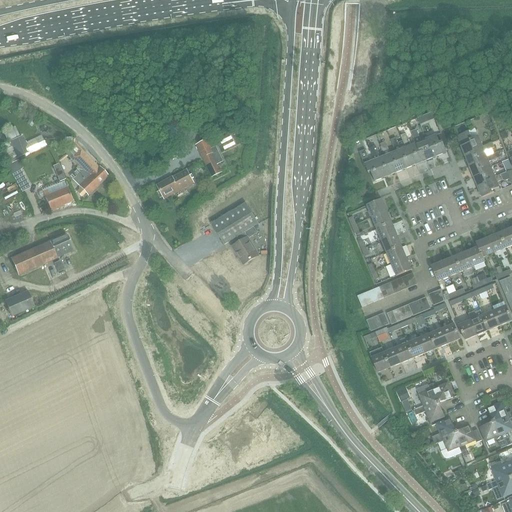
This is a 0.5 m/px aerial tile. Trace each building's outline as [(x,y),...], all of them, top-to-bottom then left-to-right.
[(461,146),(465,157),(475,153),(474,150),(482,147),(478,136),(475,129),(457,136),(462,146),(461,146)] [(411,132),(416,144),(419,152),(422,151),(426,161),(436,157),(432,147),(430,148),(426,140),(421,142),(416,130),(411,132)] [(50,133),(33,139),(37,149),(54,143),(50,133)] [(416,165),(426,161),(422,151),(419,152),(416,144),(411,146),(406,134),(401,136),(406,148),(409,156),(412,155),(416,165)] [(20,135),(9,141),(17,157),(28,152),(20,135)] [(437,135),(426,140),(430,148),(432,147),(436,157),(447,153),(443,142),(440,143),(437,135)] [(391,140),(395,152),(396,152),(399,160),(402,159),(406,169),(416,165),(412,155),(409,156),(406,148),(401,150),(396,138),(391,140)] [(207,140),(196,146),(202,159),(212,178),(222,173),(218,165),(224,162),(216,147),(211,149),(207,140)] [(395,173),(406,169),(402,159),(399,160),(396,152),(395,152),(391,154),(386,142),(380,144),(385,156),(389,164),(392,163),(395,173)] [(475,153),(465,157),(470,167),(480,163),(478,160),(487,157),(485,152),(496,147),(494,142),(488,144),(482,147),(474,150),(475,153)] [(370,148),(375,160),(379,169),(381,167),(385,177),(395,173),(392,163),(389,164),(385,156),(380,158),(375,146),(370,148)] [(87,195),(106,177),(81,150),(72,158),(80,166),(78,168),(77,168),(77,170),(70,177),(74,181),(81,189),(77,192),(83,198),(87,195)] [(375,182),(385,177),(381,167),(379,169),(375,160),(370,162),(365,151),(360,153),(368,173),(371,172),(375,182)] [(498,152),(492,155),(487,157),(478,160),(480,163),(470,167),(474,177),(484,173),(483,171),(491,167),(489,162),(501,157),(498,152)] [(15,160),(6,166),(21,192),(30,186),(15,160)] [(511,169),(508,160),(503,162),(507,172),(511,170),(511,169)] [(495,177),(491,167),(483,171),(484,173),(474,177),(478,188),(488,184),(487,181),(495,177)] [(156,186),(163,199),(179,190),(180,191),(194,183),(186,170),(156,186)] [(499,188),(497,183),(503,180),(504,181),(511,179),(511,182),(511,170),(507,172),(495,177),(487,181),(488,184),(478,188),(482,198),(492,194),(491,191),(499,188)] [(39,191),(39,192),(40,196),(41,197),(45,195),(51,210),(56,208),(72,202),(64,182),(63,181),(42,189),(42,190),(39,191)] [(367,206),(372,218),(387,212),(382,200),(367,206)] [(233,240),(244,233),(259,224),(246,204),(212,225),(224,245),(233,240)] [(392,223),(387,212),(372,218),(377,230),(392,223)] [(410,217),(405,219),(409,230),(414,228),(410,217)] [(377,230),(382,241),(397,235),(392,223),(377,230)] [(361,236),(356,224),(352,226),(357,238),(361,236)] [(511,229),(500,233),(506,248),(511,246),(511,229)] [(247,238),(244,233),(233,240),(236,245),(232,247),(243,265),(258,256),(248,238),(247,238)] [(500,233),(488,238),(495,253),(506,248),(500,233)] [(56,257),(73,249),(67,235),(49,243),(49,242),(11,260),(19,276),(57,258),(56,257)] [(402,247),(397,235),(382,241),(387,253),(402,247)] [(476,243),(478,248),(478,247),(483,258),(495,253),(488,238),(476,243)] [(387,253),(392,264),(406,258),(402,247),(387,253)] [(478,247),(478,248),(467,252),(473,267),(485,262),(483,258),(478,247)] [(467,252),(455,257),(461,272),(473,267),(467,252)] [(72,257),(62,259),(64,270),(74,267),(72,257)] [(455,257),(444,262),(450,277),(461,272),(455,257)] [(411,270),(406,258),(392,264),(396,276),(411,270)] [(438,282),(450,277),(444,262),(432,267),(438,282)] [(486,272),(488,278),(496,275),(495,269),(486,272)] [(402,278),(404,284),(415,279),(413,273),(402,278)] [(502,287),(511,283),(511,280),(511,277),(499,282),(502,287)] [(402,278),(396,280),(401,291),(407,289),(404,284),(402,278)] [(404,284),(407,289),(418,285),(415,279),(404,284)] [(391,283),(395,294),(401,291),(396,280),(391,283)] [(391,283),(385,285),(390,296),(395,294),(391,283)] [(504,293),(511,289),(511,283),(502,287),(504,293)] [(380,287),(384,298),(390,296),(385,285),(380,287)] [(380,287),(374,290),(379,301),(384,298),(380,287)] [(369,292),(373,303),(379,301),(374,290),(369,292)] [(441,290),(435,292),(440,303),(446,301),(441,290)] [(12,317),(35,307),(28,291),(5,301),(12,317)] [(369,292),(363,294),(368,305),(373,303),(369,292)] [(434,306),(440,303),(435,292),(429,295),(434,306)] [(357,297),(362,308),(368,305),(363,294),(357,297)] [(426,298),(420,300),(425,311),(431,309),(426,298)] [(425,311),(420,300),(415,302),(419,314),(425,311)] [(414,316),(419,314),(415,302),(409,305),(414,316)] [(414,316),(409,305),(404,307),(408,318),(414,316)] [(511,320),(506,306),(494,311),(500,326),(511,321),(511,320)] [(403,321),(408,318),(404,307),(398,309),(403,321)] [(398,309),(393,312),(397,323),(403,321),(398,309)] [(477,318),(471,321),(477,336),(489,331),(483,316),(481,311),(475,313),(477,318)] [(489,331),(500,326),(494,311),(483,316),(489,331)] [(392,325),(397,323),(393,312),(387,314),(392,325)] [(384,313),(378,316),(383,327),(389,325),(384,313)] [(378,316),(373,318),(377,329),(383,327),(378,316)] [(377,329),(373,318),(367,321),(371,332),(377,329)] [(477,336),(471,321),(459,326),(465,341),(477,336)] [(449,326),(442,329),(448,344),(460,339),(454,324),(454,325),(453,322),(448,323),(449,326)] [(442,329),(431,334),(437,349),(448,344),(442,329)] [(431,334),(419,339),(425,354),(437,349),(431,334)] [(402,346),(396,349),(402,364),(413,359),(407,344),(405,338),(400,340),(402,346)] [(419,339),(407,344),(413,359),(425,354),(419,339)] [(378,373),(390,368),(384,353),(382,349),(370,354),(378,373)] [(396,349),(384,353),(390,368),(402,364),(396,349)] [(428,386),(430,390),(433,389),(438,402),(441,403),(453,398),(447,383),(436,388),(434,383),(428,386)] [(437,404),(438,402),(433,389),(430,390),(428,386),(428,385),(417,389),(423,406),(425,409),(437,404)] [(493,421),(495,422),(508,416),(509,419),(511,418),(511,413),(511,412),(507,414),(502,402),(488,408),(493,421)] [(440,405),(437,404),(425,409),(423,406),(419,408),(421,414),(426,412),(430,423),(445,417),(440,405)] [(495,422),(494,424),(500,437),(502,435),(504,440),(507,447),(511,444),(511,443),(510,438),(508,433),(511,431),(511,418),(509,419),(508,416),(495,422)] [(442,438),(455,433),(456,431),(451,418),(436,424),(440,434),(432,437),(435,445),(443,441),(442,438)] [(504,440),(502,435),(500,437),(494,424),(492,423),(479,428),(485,442),(497,438),(499,442),(504,440)] [(461,453),(467,450),(465,446),(476,441),(477,443),(482,441),(478,430),(473,432),(470,426),(458,432),(457,434),(462,447),(459,448),(461,453)] [(457,434),(455,433),(442,438),(443,441),(447,450),(441,452),(443,457),(445,458),(446,459),(448,459),(453,457),(454,457),(456,457),(456,456),(460,454),(457,449),(459,448),(462,447),(457,434)] [(511,477),(511,458),(507,460),(506,458),(501,460),(501,462),(503,465),(505,464),(511,476),(511,477)] [(503,465),(501,462),(490,467),(491,470),(496,481),(497,484),(510,479),(511,476),(505,464),(503,465)] [(511,479),(510,479),(497,484),(496,481),(491,483),(494,489),(498,487),(503,498),(511,494),(511,479)] [(511,511),(511,497),(509,499),(510,502),(502,505),(504,511),(511,511)]
